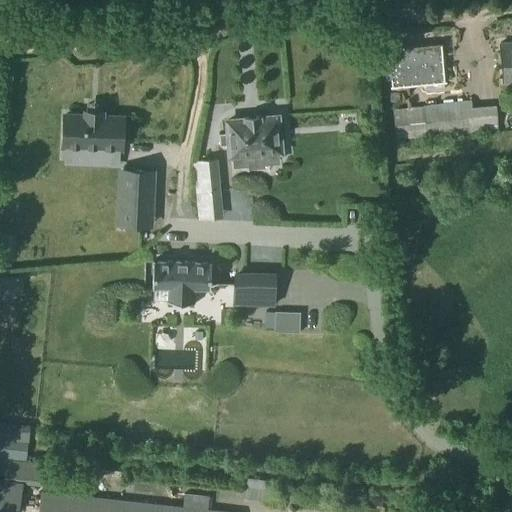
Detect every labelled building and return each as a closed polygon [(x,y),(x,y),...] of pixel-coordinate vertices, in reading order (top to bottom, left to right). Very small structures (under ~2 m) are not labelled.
[(511,42),(498,43),(501,81),(511,80),(511,42)] [(440,44),(387,49),(391,87),(442,82),(440,64),(442,64),(440,44)] [(167,87),(168,61),(161,61),(161,49),(131,48),(130,86),(167,87)] [(0,92),(27,93),(28,68),(0,66),(0,92)] [(425,106),(393,109),(395,139),(473,131),(470,102),(425,106)] [(85,117),(65,116),(64,146),(120,148),(121,118),(101,117),(101,113),(86,113),(85,117)] [(280,152),(277,117),(227,121),(228,133),(218,134),(219,146),(229,145),(230,156),(247,155),(248,157),(262,156),(262,153),(280,152)] [(194,162),(197,194),(218,192),(215,160),(194,162)] [(121,202),(150,204),(152,164),(123,162),(121,202)] [(154,261),(153,287),(164,287),(167,287),(166,299),(166,300),(193,301),(193,288),(209,288),(210,263),(169,261),(164,261),(154,261)] [(274,305),(275,277),(233,276),(233,304),(274,305)] [(3,470),(2,479),(42,483),(44,462),(4,458),(3,470)] [(242,480),(240,497),(263,500),(265,483),(242,480)] [(234,511),(41,490),(38,511),(234,511)]
